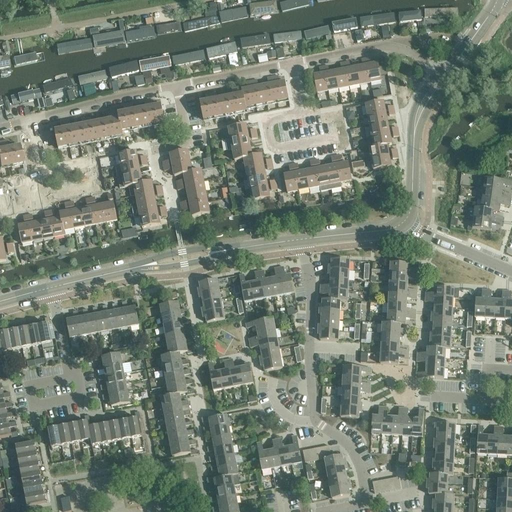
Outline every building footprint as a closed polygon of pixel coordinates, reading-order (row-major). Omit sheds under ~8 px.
[(307,0),(299,0),(280,5),(282,14),(310,8),(307,0)] [(278,3),(250,5),(251,18),(279,15),(278,3)] [(245,9),(219,15),(222,24),(247,18),(245,9)] [(458,10),(425,10),(425,19),(459,18),(458,10)] [(422,12),(398,14),(399,24),(423,21),(422,12)] [(395,14),(359,19),(361,30),(397,25),(395,14)] [(218,17),(183,25),(185,34),(220,26),(218,17)] [(357,20),(332,24),(334,34),(359,30),(357,20)] [(180,23),(155,28),(157,37),(182,32),(180,23)] [(329,26),(304,32),(306,40),(331,35),(329,26)] [(153,28),(125,34),(127,43),(155,38),(153,28)] [(301,33),(274,36),(275,46),(302,42),(301,33)] [(124,35),(94,39),(96,49),(126,45),(124,35)] [(270,36),(241,41),(242,51),(272,46),(270,36)] [(91,39),(55,46),(57,57),(93,50),(91,39)] [(236,45),(208,52),(210,62),(239,55),(236,45)] [(276,50),(278,60),(285,58),(283,49),(276,50)] [(204,52),(172,58),(174,67),(206,61),(204,52)] [(36,53),(14,57),(16,67),(37,62),(36,53)] [(9,57),(0,58),(0,70),(10,68),(9,57)] [(170,59),(141,65),(143,75),(172,69),(170,59)] [(138,62),(109,69),(112,79),(140,72),(138,62)] [(382,81),(381,76),(379,68),(378,64),(367,66),(371,84),(382,81)] [(367,66),(357,68),(360,86),(371,84),(367,66)] [(379,68),(381,76),(388,75),(386,66),(379,68)] [(357,68),(346,70),(349,88),(360,86),(357,68)] [(346,70),(335,72),(339,90),(349,88),(346,70)] [(106,71),(77,78),(79,87),(108,80),(106,71)] [(335,72),(325,74),(328,92),(339,90),(335,72)] [(328,92),(325,74),(314,76),(317,94),(328,92)] [(145,85),(143,78),(136,79),(138,87),(145,85)] [(71,79),(41,86),(43,95),(73,88),(71,79)] [(289,100),(285,82),(274,84),(277,102),(289,100)] [(267,104),(277,102),(274,84),(263,86),(267,104)] [(97,94),(95,89),(92,89),(91,85),(83,87),(86,97),(97,94)] [(263,86),(253,88),(256,106),(267,104),(263,86)] [(243,95),(242,90),(241,88),(239,88),(240,93),(233,95),(216,98),(211,99),(207,100),(200,101),(200,102),(200,103),(243,95)] [(256,106),(253,88),(242,90),(247,113),(247,111),(246,108),(256,106)] [(39,90),(10,97),(12,106),(42,99),(39,90)] [(243,95),(200,103),(204,121),(247,113),(242,90),(243,95)] [(73,91),(67,92),(70,102),(75,100),(74,96),(76,96),(75,91),(73,92),(73,91)] [(289,103),(289,100),(277,102),(267,104),(256,106),(246,108),(247,111),(289,103)] [(366,105),(368,116),(386,113),(384,102),(366,105)] [(55,132),(59,149),(124,137),(123,135),(123,132),(165,124),(162,106),(118,114),(119,119),(55,132)] [(248,116),(247,113),(204,121),(204,125),(248,116)] [(368,116),(370,127),(388,124),(386,113),(368,116)] [(166,127),(165,124),(123,132),(123,135),(166,127)] [(229,128),(231,139),(249,136),(247,124),(229,128)] [(370,127),(372,138),(390,134),(388,124),(370,127)] [(372,138),(374,148),(387,146),(392,145),(390,134),(372,138)] [(231,139),(233,150),(251,146),(249,136),(231,139)] [(124,140),(124,137),(59,149),(59,153),(124,140)] [(235,161),(244,159),(252,157),(251,146),(233,150),(235,161)] [(369,149),(371,160),(389,156),(387,146),(374,148),(369,149)] [(0,167),(0,169),(23,164),(19,147),(0,150),(0,167)] [(170,155),(173,166),(190,162),(188,151),(170,155)] [(119,155),(121,167),(138,163),(136,152),(119,155)] [(244,159),(246,169),(264,166),(262,155),(256,156),(252,157),(244,159)] [(389,156),(371,160),(374,171),(391,168),(389,156)] [(327,168),(331,191),(342,189),(341,183),(337,166),(337,162),(336,157),(331,158),(333,167),(327,168)] [(316,170),(320,188),(321,193),(331,191),(327,168),(321,169),(319,160),(315,161),(315,166),(316,170)] [(175,177),(184,175),(192,173),(192,172),(190,162),(173,166),(175,177)] [(118,178),(123,177),(140,174),(138,163),(121,167),(116,168),(118,178)] [(337,166),(341,183),(352,181),(349,163),(337,166)] [(246,169),(248,180),(266,177),(264,166),(246,169)] [(435,166),(435,183),(448,184),(448,166),(435,166)] [(316,170),(306,172),(309,190),(320,188),(316,170)] [(184,175),(186,185),(204,182),(202,171),(192,172),(192,173),(184,175)] [(306,172),(295,174),(298,192),(309,190),(306,172)] [(125,188),(129,187),(134,187),(134,186),(142,184),(152,182),(151,178),(142,179),(140,174),(123,177),(125,188)] [(298,192),(295,174),(284,176),(287,194),(298,192)] [(248,180),(250,191),(268,187),(266,177),(248,180)] [(511,182),(485,179),(484,189),(502,192),(503,187),(511,187),(511,182)] [(153,189),(152,182),(142,184),(134,186),(134,187),(129,187),(131,198),(136,197),(154,193),(157,193),(156,188),(153,189)] [(186,185),(188,196),(206,192),(204,182),(186,185)] [(268,187),(250,191),(252,202),(270,199),(268,187)] [(484,189),(483,199),(511,203),(511,199),(502,197),(502,192),(484,189)] [(188,196),(190,206),(208,203),(206,192),(188,196)] [(138,207),(156,204),(154,193),(136,197),(138,207)] [(483,199),(481,209),(481,210),(494,211),(494,212),(500,212),(500,207),(510,208),(511,203),(483,199)] [(208,203),(190,206),(192,218),(210,214),(208,203)] [(114,204),(103,206),(106,223),(118,221),(114,204)] [(138,207),(140,218),(158,214),(156,204),(138,207)] [(103,206),(92,208),(96,225),(106,223),(103,206)] [(92,208),(82,210),(85,228),(96,225),(92,208)] [(475,209),(474,219),(502,223),(503,218),(493,217),(494,212),(494,211),(481,210),(481,209),(475,209)] [(82,210),(71,212),(75,230),(85,228),(82,210)] [(60,214),(61,219),(64,232),(65,232),(75,230),(71,212),(60,214)] [(158,214),(140,218),(142,229),(160,226),(158,214)] [(29,222),(28,216),(23,217),(24,223),(24,226),(18,227),(22,245),(33,242),(30,225),(29,222)] [(61,219),(51,221),(54,238),(65,236),(65,232),(64,232),(61,219)] [(502,223),(474,219),(473,229),(491,232),(492,226),(501,227),(502,223)] [(51,221),(40,223),(44,240),(54,238),(51,221)] [(40,223),(30,225),(33,242),(44,240),(40,223)] [(124,238),(137,235),(136,228),(123,230),(124,238)] [(329,266),(329,271),(349,272),(350,262),(332,261),(332,266),(329,266)] [(391,264),(390,274),(418,276),(418,271),(409,270),(409,265),(391,264)] [(284,268),(279,269),(284,296),(294,294),(291,276),(285,277),(284,268)] [(276,279),(271,280),(274,298),(284,296),(279,269),(275,269),(276,279)] [(331,276),(331,281),(349,282),(349,272),(329,271),(329,276),(331,276)] [(257,283),(251,284),(255,301),(264,300),(259,272),(255,273),(257,283)] [(264,272),(259,272),(264,300),(274,298),(271,280),(266,281),(264,272)] [(390,274),(390,284),(408,285),(408,280),(418,280),(418,276),(390,274)] [(255,301),(251,284),(246,285),(244,275),(239,276),(244,303),(255,301)] [(198,290),(199,294),(219,291),(217,280),(199,284),(201,289),(198,290)] [(321,286),(321,291),(348,292),(349,282),(331,281),(330,287),(321,286)] [(390,284),(389,294),(417,296),(417,291),(408,291),(408,285),(390,284)] [(426,294),(426,298),(453,300),(454,289),(436,288),(436,294),(431,294),(426,294)] [(202,299),(203,304),(221,300),(219,291),(199,294),(200,299),(202,299)] [(330,296),(330,301),(341,302),(348,302),(348,292),(321,291),(320,295),(330,296)] [(475,319),(485,319),(487,291),(482,291),(482,300),(476,300),(475,319)] [(485,319),(495,320),(496,301),(491,301),(491,291),(487,291),(485,319)] [(495,320),(505,320),(507,292),(502,292),(502,302),(496,301),(495,320)] [(389,294),(389,304),(407,305),(407,300),(417,300),(417,296),(389,294)] [(435,303),(435,309),(453,310),(453,300),(426,298),(426,303),(435,303)] [(202,310),(203,314),(223,310),(221,300),(203,304),(204,309),(202,310)] [(320,306),(320,311),(340,312),(341,302),(330,301),(323,300),(322,306),(320,306)] [(134,308),(128,309),(126,310),(130,328),(140,326),(136,308),(138,308),(137,301),(132,301),(134,308)] [(124,310),(118,311),(116,312),(120,330),(130,328),(126,310),(128,309),(127,302),(122,303),(124,310)] [(160,306),(162,316),(180,313),(181,315),(188,314),(187,310),(180,311),(178,303),(160,306)] [(114,312),(109,313),(106,314),(110,332),(120,330),(116,312),(118,311),(117,304),(113,305),(114,312)] [(389,304),(388,314),(416,316),(416,311),(406,311),(407,305),(389,304)] [(104,314),(99,315),(96,315),(100,334),(110,332),(106,314),(109,313),(107,306),(103,307),(104,314)] [(94,316),(89,317),(87,317),(90,335),(100,334),(96,315),(99,315),(98,308),(93,309),(94,316)] [(432,314),(432,319),(452,320),(453,310),(435,309),(435,314),(432,314)] [(84,318),(79,319),(77,319),(80,337),(90,335),(87,317),(89,317),(88,310),(83,311),(84,318)] [(223,310),(203,314),(204,319),(206,318),(207,324),(225,321),(223,310)] [(322,316),(322,321),(340,322),(340,312),(320,311),(319,315),(322,316)] [(77,319),(79,319),(78,312),(73,313),(75,319),(67,321),(70,339),(80,337),(77,319)] [(162,316),(164,326),(182,323),(183,325),(190,324),(189,319),(182,321),(181,315),(180,313),(162,316)] [(388,314),(388,324),(401,325),(406,326),(406,320),(416,320),(416,316),(388,314)] [(46,325),(41,326),(38,326),(42,345),(43,351),(53,349),(49,325),(50,325),(49,318),(45,319),(46,325)] [(256,327),(257,333),(275,329),(273,319),(246,324),(247,329),(256,327)] [(434,324),(434,329),(452,330),(452,320),(432,319),(432,323),(434,324)] [(36,327),(31,328),(29,328),(32,347),(42,345),(38,326),(41,326),(39,320),(35,321),(36,327)] [(319,326),(318,331),(339,332),(340,322),(322,321),(321,326),(319,326)] [(26,329),(21,330),(19,330),(23,349),(32,347),(29,328),(31,328),(30,322),(25,323),(26,329)] [(164,326),(166,336),(184,332),(185,335),(191,334),(191,329),(184,331),(183,325),(182,323),(164,326)] [(17,331),(11,332),(9,332),(13,351),(23,349),(19,330),(21,330),(20,324),(15,325),(17,331)] [(383,324),(382,334),(403,335),(403,331),(400,331),(401,325),(388,324),(383,324)] [(7,333),(1,334),(0,333),(0,336),(3,353),(13,351),(9,332),(11,332),(10,326),(6,327),(7,333)] [(249,340),(250,345),(277,339),(275,329),(257,333),(258,338),(249,340)] [(431,334),(431,339),(451,340),(452,330),(434,329),(433,334),(431,334)] [(339,332),(318,331),(318,336),(321,336),(320,341),(338,342),(339,332)] [(166,336),(168,346),(186,342),(186,345),(193,344),(192,339),(186,340),(185,335),(184,332),(166,336)] [(382,334),(382,344),(400,345),(400,340),(402,340),(403,335),(382,334)] [(260,347),(261,353),(279,349),(277,339),(250,345),(251,349),(260,347)] [(433,344),(433,349),(446,350),(451,350),(451,340),(431,339),(430,344),(433,344)] [(168,346),(170,356),(180,354),(187,353),(188,355),(195,354),(194,349),(187,350),(186,345),(186,342),(168,346)] [(382,344),(381,354),(409,356),(409,351),(399,351),(400,345),(382,344)] [(260,358),(261,363),(281,359),(279,349),(261,353),(262,358),(260,358)] [(418,354),(418,358),(445,360),(446,350),(433,349),(428,349),(427,354),(418,354)] [(103,360),(104,366),(104,368),(122,364),(120,354),(103,358),(102,356),(95,357),(96,362),(103,360)] [(162,357),(164,367),(182,364),(182,366),(189,365),(188,360),(181,362),(180,354),(170,356),(162,357)] [(409,356),(381,354),(381,365),(399,366),(399,360),(408,360),(409,356)] [(427,363),(427,369),(445,370),(445,360),(418,358),(417,363),(427,363)] [(281,359),(261,363),(262,368),(264,367),(265,373),(283,369),(281,359)] [(233,360),(228,361),(234,388),(243,386),(240,369),(235,370),(233,360)] [(226,371),(220,372),(224,390),(234,388),(228,361),(224,362),(226,371)] [(124,373),(132,371),(131,363),(123,364),(124,373)] [(105,370),(106,376),(106,378),(124,374),(122,364),(104,368),(104,366),(97,367),(98,372),(105,370)] [(164,367),(165,377),(184,373),(184,376),(191,375),(190,370),(183,372),(182,366),(182,364),(164,367)] [(224,390),(220,372),(215,373),(213,364),(208,365),(214,392),(224,390)] [(245,368),(240,369),(243,386),(254,384),(250,364),(245,365),(245,368)] [(344,368),(343,378),(361,379),(362,373),(371,374),(371,369),(344,368)] [(445,370),(427,369),(426,374),(417,374),(417,379),(444,380),(445,370)] [(165,377),(167,387),(186,383),(186,386),(193,385),(192,380),(185,381),(184,376),(184,373),(165,377)] [(106,380),(107,385),(108,388),(126,384),(124,374),(106,378),(106,376),(99,377),(100,381),(106,380)] [(343,378),(343,388),(370,389),(371,385),(361,384),(361,379),(343,378)] [(167,387),(169,397),(180,395),(187,394),(187,396),(195,394),(194,390),(187,391),(186,386),(186,383),(167,387)] [(108,390),(109,395),(110,398),(128,394),(126,384),(108,388),(107,385),(101,387),(101,391),(108,390)] [(0,386),(0,397),(4,397),(5,399),(11,398),(10,393),(4,395),(2,387),(0,386)] [(343,388),(342,398),(360,399),(360,394),(370,394),(370,389),(343,388)] [(110,398),(109,395),(102,397),(103,401),(110,400),(112,408),(130,404),(128,394),(110,398)] [(161,398),(163,409),(182,405),(182,407),(189,406),(188,401),(181,403),(180,395),(169,397),(161,398)] [(0,397),(0,407),(6,407),(7,409),(13,407),(12,403),(6,404),(5,399),(4,397),(0,397)] [(342,398),(342,408),(362,409),(362,405),(360,404),(360,399),(342,398)] [(163,409),(165,418),(183,415),(184,417),(191,416),(190,411),(183,412),(182,407),(182,405),(163,409)] [(0,407),(0,418),(8,416),(8,418),(14,417),(14,413),(8,414),(7,409),(6,407),(0,407)] [(362,409),(342,408),(341,418),(359,419),(359,414),(362,414),(362,409)] [(372,435),(382,436),(384,408),(379,408),(378,418),(373,417),(372,435)] [(382,436),(392,436),(393,418),(388,418),(388,408),(384,408),(382,436)] [(392,436),(402,437),(404,409),(399,409),(399,419),(393,418),(392,436)] [(402,437),(412,437),(413,419),(408,419),(408,410),(404,409),(402,437)] [(413,419),(412,437),(423,438),(424,410),(419,410),(419,420),(413,419)] [(136,420),(131,421),(129,421),(132,439),(142,437),(139,420),(141,420),(139,413),(135,414),(136,420)] [(126,422),(121,423),(119,423),(122,441),(132,439),(129,421),(131,421),(130,415),(125,416),(126,422)] [(165,418),(167,428),(185,425),(186,427),(193,425),(192,421),(185,422),(184,417),(183,415),(165,418)] [(0,418),(0,428),(10,426),(10,428),(16,427),(16,423),(9,424),(8,418),(8,416),(0,418)] [(86,423),(81,424),(79,425),(82,443),(91,441),(92,441),(89,429),(90,429),(89,423),(90,423),(89,416),(85,417),(86,423)] [(209,422),(210,428),(211,430),(229,426),(227,416),(209,420),(209,418),(201,419),(202,424),(209,422)] [(117,424),(111,425),(109,425),(113,443),(122,441),(119,423),(121,423),(120,417),(116,418),(117,424)] [(76,425),(71,426),(69,426),(72,445),(82,443),(79,425),(81,424),(79,418),(75,419),(76,425)] [(107,425),(101,427),(99,427),(103,445),(113,443),(109,425),(111,425),(110,419),(106,419),(107,425)] [(66,427),(61,428),(59,428),(62,447),(72,445),(69,426),(71,426),(70,420),(65,421),(66,427)] [(97,427),(90,429),(89,429),(92,441),(91,441),(92,447),(103,445),(99,427),(101,427),(100,421),(96,421),(97,427)] [(59,428),(61,428),(60,422),(55,423),(57,429),(49,430),(52,449),(62,447),(59,428)] [(167,428),(169,438),(187,435),(188,437),(195,435),(194,431),(187,432),(186,427),(185,425),(167,428)] [(438,430),(437,435),(455,436),(456,426),(435,425),(435,430),(438,430)] [(10,426),(0,428),(0,438),(11,437),(12,438),(18,437),(17,433),(11,434),(10,428),(10,426)] [(211,432),(212,437),(213,440),(231,436),(229,426),(211,430),(210,428),(203,429),(204,433),(211,432)] [(477,455),(487,456),(488,437),(483,437),(483,427),(479,427),(477,455)] [(487,456),(497,456),(499,428),(494,428),(494,437),(488,437),(487,456)] [(497,456),(508,457),(509,438),(503,438),(504,428),(499,428),(497,456)] [(169,438),(171,448),(189,444),(190,446),(196,445),(196,440),(189,442),(188,437),(187,435),(169,438)] [(435,440),(434,445),(455,446),(455,436),(437,435),(437,440),(435,440)] [(213,442),(214,447),(215,450),(233,446),(231,436),(213,440),(212,437),(205,439),(206,443),(213,442)] [(294,447),(289,448),(292,466),(302,464),(297,437),(292,438),(294,447)] [(281,440),(277,441),(282,468),(292,466),(289,448),(283,449),(281,440)] [(274,451),(269,452),(272,470),(282,468),(277,441),(272,441),(274,451)] [(16,447),(18,457),(36,453),(35,443),(16,447)] [(272,470),(269,452),(263,453),(262,443),(257,444),(262,472),(272,470)] [(189,444),(171,448),(173,458),(190,454),(191,456),(198,455),(197,450),(191,452),(190,446),(189,444)] [(437,450),(436,455),(454,456),(455,446),(434,445),(434,450),(437,450)] [(215,452),(216,457),(216,459),(235,456),(233,446),(215,450),(214,447),(207,448),(208,453),(215,452)] [(18,457),(20,467),(38,463),(36,453),(18,457)] [(399,455),(398,467),(406,468),(407,456),(399,455)] [(434,460),(433,465),(454,466),(454,456),(436,455),(436,461),(434,460)] [(217,462),(218,467),(218,469),(237,466),(235,456),(216,459),(216,457),(209,458),(210,463),(217,462)] [(325,460),(327,470),(347,466),(346,461),(344,462),(343,456),(331,458),(326,459),(325,460)] [(20,467),(22,477),(40,473),(38,463),(20,467)] [(436,470),(435,475),(448,476),(453,477),(454,466),(433,465),(433,470),(436,470)] [(219,471),(220,479),(233,477),(238,476),(237,466),(218,469),(218,467),(211,468),(212,473),(219,471)] [(327,470),(329,480),(346,476),(345,471),(348,471),(347,466),(327,470)] [(22,477),(24,487),(42,483),(40,473),(22,477)] [(427,480),(427,485),(448,486),(448,476),(435,475),(430,475),(430,481),(427,480)] [(329,480),(331,490),(351,486),(350,481),(347,482),(346,476),(329,480)] [(215,482),(216,488),(216,490),(234,487),(233,477),(220,479),(215,480),(214,478),(207,479),(208,484),(215,482)] [(511,481),(499,480),(498,491),(511,491),(511,481)] [(24,487),(26,497),(44,493),(42,483),(24,487)] [(429,496),(436,496),(447,496),(448,486),(427,485),(427,490),(429,490),(429,496)] [(351,486),(331,490),(332,500),(350,496),(349,491),(352,490),(351,486)] [(217,492),(218,498),(218,500),(236,497),(234,487),(216,490),(216,488),(209,489),(210,494),(217,492)] [(511,491),(498,491),(498,501),(511,501),(511,491)] [(44,493),(26,497),(28,507),(37,505),(46,503),(44,493)] [(433,501),(433,506),(454,507),(454,496),(447,496),(436,496),(436,501),(433,501)] [(218,502),(219,507),(220,510),(238,507),(236,497),(218,500),(218,498),(211,499),(212,503),(218,502)] [(511,501),(498,501),(497,511),(511,511),(511,501)]
